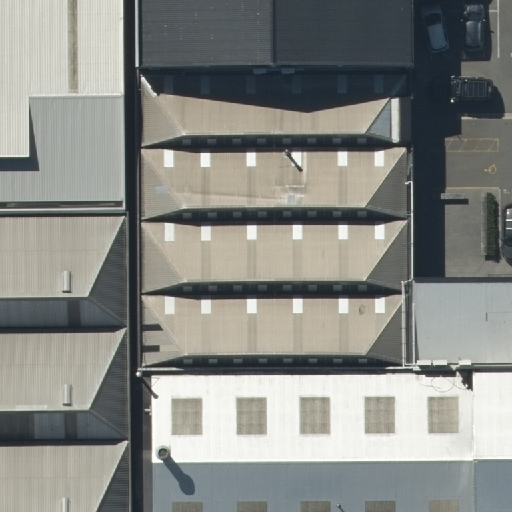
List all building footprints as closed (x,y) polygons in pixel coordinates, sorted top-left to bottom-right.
[(0,0),(0,171),(101,170),(100,21),(99,0),(0,0)] [(402,0),(99,0),(100,21),(137,21),(403,17),(402,0)] [(411,287),(403,17),(137,21),(140,377),(412,376),(411,287)] [(103,181),(0,181),(0,511),(129,511),(127,181),(103,181)] [(511,286),(411,287),(412,376),(511,375),(511,286)] [(511,511),(511,375),(412,376),(140,377),(137,511),(511,511)]
